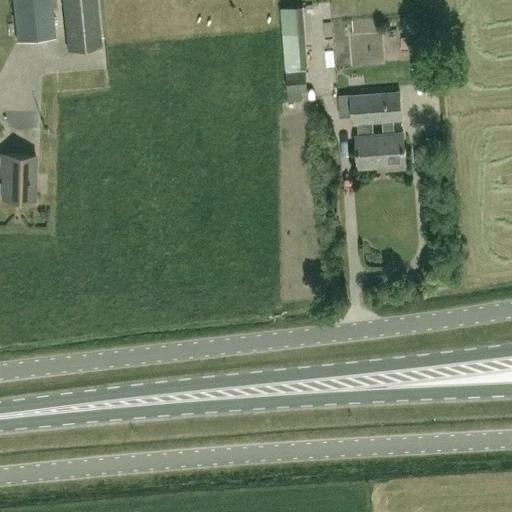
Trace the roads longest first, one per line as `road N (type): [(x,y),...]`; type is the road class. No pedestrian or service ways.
road 1 (unclassified): [(0,373),(511,309)]
road 2 (unclassified): [(0,475),(511,438)]
road 3 (primary): [(511,349),(31,412)]
road 4 (primary): [(31,412),(511,385)]
